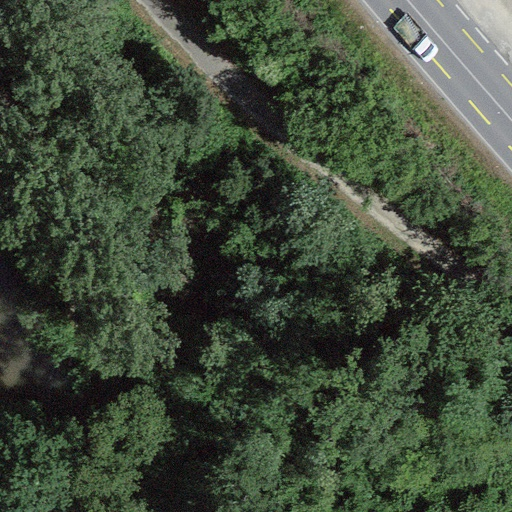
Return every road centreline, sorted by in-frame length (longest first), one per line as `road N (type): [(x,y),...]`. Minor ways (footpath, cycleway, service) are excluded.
road 1 (track): [(130,0),(511,334)]
road 2 (secondary): [(511,120),(408,0)]
